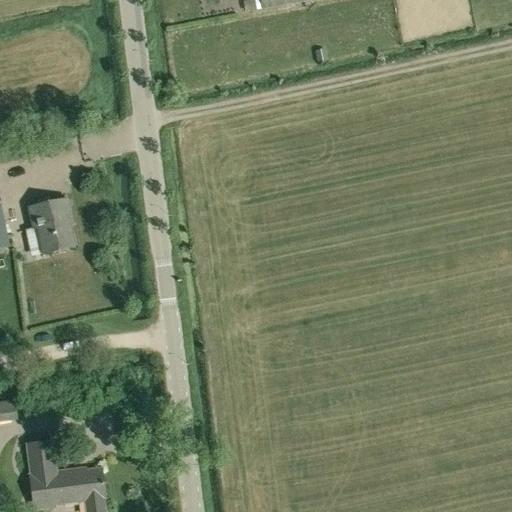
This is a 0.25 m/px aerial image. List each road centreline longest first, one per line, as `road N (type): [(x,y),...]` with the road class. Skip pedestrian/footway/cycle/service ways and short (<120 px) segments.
road 1 (tertiary): [(193,511),(130,0)]
road 2 (track): [(511,44),(145,121)]
